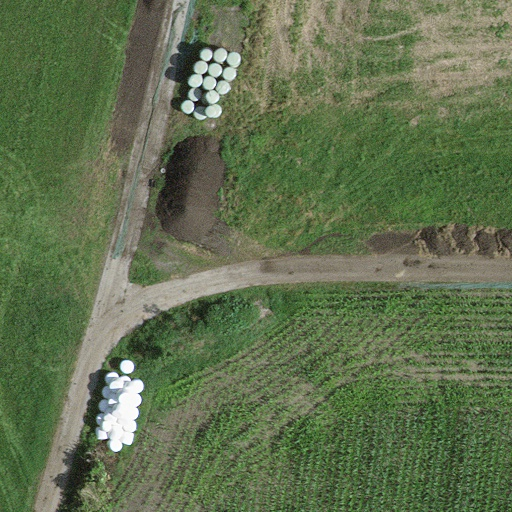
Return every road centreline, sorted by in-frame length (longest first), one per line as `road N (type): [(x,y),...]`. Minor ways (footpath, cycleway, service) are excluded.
road 1 (track): [(181,0),(106,329),(50,511)]
road 2 (track): [(511,272),(300,269),(199,288),(106,329)]
